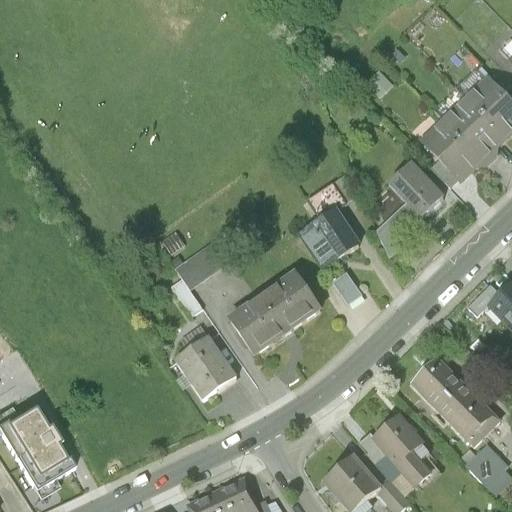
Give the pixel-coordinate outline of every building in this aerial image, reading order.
[(389,90),(378,79),(366,91),(378,102),(389,90)] [(511,109),(505,102),(488,85),(466,105),(504,143),(511,135),(511,109)] [(504,143),(466,105),(444,127),(482,165),(486,169),(496,160),(491,156),(504,143)] [(482,165),(444,127),(422,148),(440,165),(460,185),(482,165)] [(460,185),(440,165),(431,173),(451,193),(460,185)] [(442,201),(410,169),(388,190),(408,210),(404,213),(414,223),(417,226),(442,201)] [(329,186),(304,205),(317,223),(331,213),(333,216),(345,208),(329,186)] [(317,223),(297,238),(323,274),(357,249),(333,216),(331,213),(317,223)] [(414,223),(404,213),(388,229),(398,239),(414,223)] [(398,239),(388,229),(376,242),(388,264),(405,246),(398,239)] [(218,245),(176,274),(182,284),(189,293),(231,264),(218,245)] [(347,277),(334,286),(333,287),(348,310),(349,309),(347,306),(361,297),(347,277)] [(296,281),(279,293),(278,291),(248,312),(249,315),(232,327),(255,359),(319,313),(296,281)] [(189,293),(182,284),(171,292),(192,321),(203,313),(189,293)] [(511,288),(489,311),(511,333),(511,288)] [(207,339),(176,361),(205,403),(237,382),(207,339)] [(0,378),(9,397),(26,389),(13,360),(0,365),(0,378)] [(438,362),(413,387),(439,414),(464,388),(438,362)] [(501,425),(464,388),(439,414),(476,451),(501,425)] [(35,409),(0,430),(0,438),(35,496),(74,472),(35,409)] [(423,448),(401,422),(377,442),(376,443),(388,457),(403,474),(418,491),(421,488),(425,492),(431,487),(427,483),(436,476),(425,463),(418,470),(409,460),(423,448)] [(377,442),(372,436),(359,447),(367,456),(376,467),(388,457),(376,443),(377,442)] [(488,449),(466,471),(487,492),(509,470),(488,449)] [(376,467),(367,456),(358,464),(382,492),(378,496),(391,511),(405,511),(411,508),(376,467)] [(355,461),(325,487),(331,493),(341,504),(347,511),(359,511),(378,496),(382,492),(358,464),(355,461)] [(243,487),(218,499),(223,511),(254,511),(254,510),(243,487)] [(341,504),(331,493),(327,497),(336,508),(341,504)] [(223,511),(218,499),(192,511),(223,511)]
